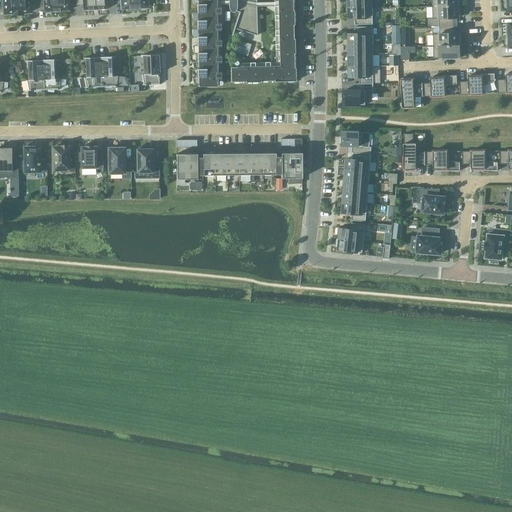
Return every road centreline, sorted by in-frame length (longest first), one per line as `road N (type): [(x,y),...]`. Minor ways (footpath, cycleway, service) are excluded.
road 1 (residential): [(319,127),(311,256),(462,276)]
road 2 (residential): [(0,39),(175,30)]
road 3 (residential): [(0,132),(174,130)]
road 4 (residential): [(319,127),(317,0)]
